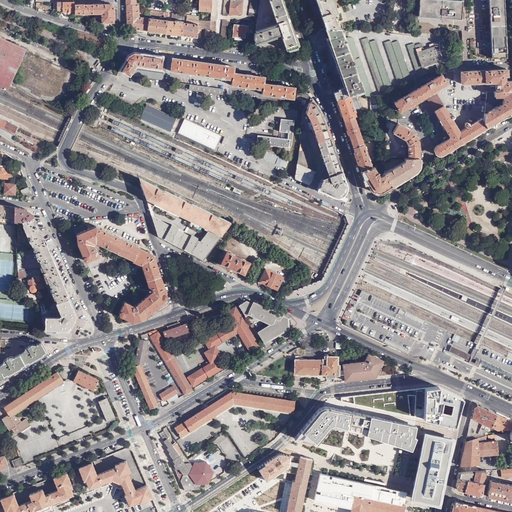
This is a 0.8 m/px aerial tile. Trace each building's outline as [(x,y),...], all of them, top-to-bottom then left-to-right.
[(199,0),(199,11),(211,11),(211,0),(208,0),(207,0),(199,0)] [(230,0),(229,14),(241,14),(242,0),(230,0)] [(250,0),(248,16),(255,17),(257,0),(250,0)] [(259,0),(254,39),(256,44),(283,35),(289,50),(298,47),(281,0),(259,0)] [(325,29),(340,29),(337,20),(336,20),(334,14),(337,13),(332,0),(315,0),(318,8),(321,16),(325,29)] [(458,0),(419,0),(418,16),(440,18),(441,15),(454,16),(454,18),(461,19),(462,0),(458,0)] [(507,57),(504,0),(489,0),(492,58),(507,57)] [(74,2),(57,2),(56,10),(62,10),(62,13),(74,12),(74,2)] [(113,26),(114,25),(114,7),(111,4),(75,4),(75,14),(96,15),(96,19),(94,19),(94,23),(102,23),(104,27),(106,29),(110,29),(111,28),(113,26)] [(130,34),(146,36),(147,31),(149,19),(137,17),(137,16),(139,16),(139,6),(126,5),(127,24),(131,29),(130,34)] [(150,11),(150,13),(164,15),(163,19),(168,19),(169,13),(150,11)] [(172,20),(184,21),(184,14),(173,13),(172,20)] [(183,23),(182,36),(197,38),(198,20),(198,19),(189,18),(189,21),(187,21),(187,22),(186,22),(186,23),(183,23)] [(149,19),(147,31),(166,34),(168,21),(149,19)] [(198,20),(197,38),(201,38),(202,29),(206,30),(205,39),(210,39),(211,25),(211,21),(198,20)] [(168,21),(166,34),(182,36),(183,23),(168,21)] [(248,35),(249,26),(234,25),(234,36),(244,37),(244,35),(248,35)] [(334,93),(337,99),(348,95),(349,97),(357,96),(364,94),(345,39),(343,39),(340,29),(325,29),(330,44),(328,44),(343,87),(344,89),(334,93)] [(104,50),(107,40),(74,30),(72,39),(104,50)] [(349,37),(345,39),(364,94),(365,96),(369,96),(373,96),(352,38),(349,37)] [(392,88),(375,40),(369,42),(368,38),(361,40),(380,95),(386,95),(387,93),(386,91),(392,88)] [(0,84),(9,88),(18,67),(25,51),(0,39),(0,84)] [(392,43),(391,40),(384,42),(399,85),(411,80),(398,41),(392,43)] [(435,62),(438,69),(444,67),(442,61),(444,61),(439,45),(440,45),(439,41),(429,44),(430,47),(424,50),(421,43),(415,45),(414,43),(407,45),(419,77),(431,72),(429,64),(435,62)] [(128,56),(117,74),(129,76),(136,64),(161,68),(162,57),(134,53),(128,56)] [(234,67),(172,58),(170,71),(232,80),(231,85),(262,90),(261,95),(293,99),(294,88),(264,84),(265,77),(233,73),(234,67)] [(494,90),(511,89),(511,79),(505,80),(505,78),(505,76),(507,76),(507,69),(477,70),(473,70),(469,70),(469,71),(461,71),(461,83),(494,81),(494,90)] [(134,70),(131,76),(164,81),(165,74),(134,70)] [(413,103),(426,96),(431,93),(437,89),(447,83),(441,74),(394,102),(400,111),(413,103)] [(223,89),(188,84),(187,89),(223,94),(223,89)] [(426,96),(431,105),(444,105),(436,93),(438,92),(437,89),(431,93),(426,96)] [(481,119),(487,128),(502,118),(511,112),(511,89),(494,90),(487,91),(485,98),(494,97),(494,96),(502,95),(503,97),(504,100),(502,101),(500,102),(496,105),(497,106),(495,106),(482,115),(481,119)] [(304,106),(302,112),(306,112),(309,119),(313,127),(328,173),(330,177),(324,180),(319,191),(331,197),(335,199),(338,199),(341,199),(342,198),(344,197),(345,196),(346,195),(347,193),(348,192),(348,190),(349,189),(348,187),(342,168),(327,128),(325,123),(320,112),(314,102),(311,98),(312,97),(309,94),(308,95),(306,94),(304,106)] [(337,99),(343,119),(354,115),(354,116),(355,115),(354,111),(349,97),(348,95),(337,99)] [(378,113),(378,105),(379,95),(373,96),(369,96),(371,113),(378,113)] [(357,96),(349,97),(354,111),(361,109),(357,96)] [(484,106),(482,113),(492,107),(489,102),(484,106)] [(170,130),(176,118),(147,105),(141,117),(170,130)] [(439,156),(441,156),(476,134),(487,128),(481,119),(470,125),(469,123),(467,122),(466,123),(465,124),(465,125),(466,127),(457,133),(454,129),(457,127),(452,119),(456,116),(456,115),(455,113),(453,113),(449,115),(444,106),(434,111),(442,123),(450,137),(447,139),(446,137),(445,138),(443,139),(444,141),(436,146),(434,148),(434,151),(435,154),(437,155),(439,156)] [(343,119),(353,147),(362,143),(363,143),(354,116),(354,115),(343,119)] [(291,147),(292,139),(290,139),(291,133),(293,133),(295,120),(281,118),(279,132),(286,133),(286,139),(258,135),(257,143),(289,148),(289,147),(291,147)] [(0,119),(0,127),(14,134),(17,127),(0,119)] [(178,132),(209,146),(214,135),(183,121),(178,132)] [(408,158),(419,158),(419,141),(412,132),(398,123),(392,132),(405,139),(408,144),(408,158)] [(301,141),(295,176),(295,179),(309,185),(311,180),(313,180),(316,172),(315,172),(316,169),(306,132),(305,132),(305,126),(301,126),(299,134),(300,135),(300,138),(301,141)] [(353,147),(361,171),(371,168),(362,143),(353,147)] [(384,173),(392,186),(415,172),(418,168),(420,164),(419,158),(408,158),(405,158),(405,161),(384,173)] [(0,166),(0,177),(11,179),(12,172),(11,172),(12,166),(0,165),(0,166)] [(382,192),(392,186),(384,173),(379,176),(373,167),(371,168),(361,171),(367,186),(369,185),(371,189),(375,192),(379,192),(382,192)] [(203,261),(231,223),(139,179),(158,237),(203,261)] [(15,194),(15,184),(5,183),(5,193),(15,194)] [(32,195),(28,187),(21,191),(24,199),(32,195)] [(0,204),(0,222),(15,224),(14,207),(0,204)] [(25,208),(14,207),(15,224),(16,252),(23,249),(29,247),(33,245),(43,241),(34,217),(30,212),(27,210),(25,208)] [(132,320),(140,320),(165,298),(166,294),(154,256),(150,251),(96,226),(89,229),(88,228),(82,230),(83,232),(76,234),(77,242),(84,257),(83,257),(82,258),(82,259),(83,261),(84,262),(85,261),(97,256),(98,254),(97,251),(96,251),(93,244),(94,243),(99,241),(100,244),(132,259),(132,260),(140,264),(141,264),(148,286),(152,287),(148,289),(149,292),(150,292),(136,305),(134,304),(133,305),(125,301),(124,301),(118,314),(118,315),(119,316),(120,317),(122,316),(132,320)] [(47,249),(43,241),(33,245),(36,252),(34,253),(36,256),(37,256),(44,271),(41,272),(43,276),(46,275),(53,291),(51,292),(53,295),(54,294),(58,302),(68,298),(47,249)] [(23,249),(16,252),(18,278),(31,277),(31,279),(27,279),(27,284),(28,284),(29,289),(30,290),(32,291),(33,291),(35,291),(36,289),(40,288),(40,290),(45,290),(44,285),(43,285),(42,280),(43,280),(41,276),(40,276),(39,269),(24,271),(23,249)] [(269,262),(273,254),(266,250),(262,259),(269,262)] [(242,274),(247,263),(225,252),(219,264),(242,274)] [(276,288),(282,275),(265,267),(258,280),(276,288)] [(317,291),(315,284),(302,287),(304,294),(317,291)] [(76,316),(68,298),(58,302),(54,303),(47,306),(41,308),(43,329),(67,329),(76,316)] [(261,337),(264,343),(288,328),(288,319),(254,303),(253,305),(247,302),(240,306),(245,316),(249,314),(271,324),(258,332),(261,337)] [(238,332),(250,351),(259,346),(235,307),(226,313),(233,323),(204,341),(210,350),(205,353),(211,363),(188,377),(193,386),(222,369),(216,360),(222,357),(215,346),(238,332)] [(179,322),(167,327),(168,330),(163,332),(165,340),(188,333),(185,324),(180,326),(179,322)] [(259,339),(261,337),(258,332),(252,324),(251,325),(250,325),(259,339)] [(148,333),(184,394),(192,390),(157,330),(148,333)] [(143,365),(148,341),(140,340),(135,363),(143,365)] [(46,353),(40,342),(30,347),(29,345),(25,347),(27,349),(8,359),(7,356),(4,358),(5,361),(0,363),(0,370),(0,371),(5,380),(46,353)] [(468,363),(472,355),(452,346),(448,353),(468,363)] [(374,357),(368,354),(364,362),(360,362),(360,365),(357,365),(356,363),(342,365),(344,381),(357,379),(376,377),(383,361),(377,358),(376,360),(373,358),(374,357)] [(327,360),(295,360),(295,373),(327,374),(327,379),(333,379),(334,374),(338,374),(338,366),(340,366),(340,362),(337,362),(337,356),(327,356),(327,360)] [(151,412),(159,409),(140,365),(133,368),(151,412)] [(94,391),(99,380),(78,370),(73,381),(94,391)] [(50,373),(26,389),(27,392),(4,407),(9,415),(8,416),(3,419),(10,430),(12,429),(16,433),(17,434),(21,431),(21,432),(31,426),(26,419),(22,422),(16,414),(64,381),(57,372),(52,375),(50,373)] [(164,401),(178,393),(173,386),(159,394),(164,401)] [(458,396),(439,386),(358,394),(340,397),(341,401),(428,419),(428,418),(442,421),(445,414),(448,415),(458,396)] [(230,393),(228,389),(207,402),(207,403),(208,406),(176,427),(174,428),(181,438),(234,404),(293,413),(295,402),(231,392),(230,393)] [(116,418),(107,398),(97,402),(106,422),(116,418)] [(490,426),(495,413),(477,404),(473,406),(466,437),(486,431),(487,431),(490,426)] [(413,435),(415,426),(381,418),(328,407),(325,406),(323,407),(321,407),(319,408),(318,409),(316,411),(320,413),(315,418),(312,415),(300,430),(306,435),(302,440),(317,443),(326,432),(327,431),(329,430),(330,430),(332,430),(372,436),(410,449),(415,436),(413,435)] [(511,423),(511,420),(495,413),(490,426),(497,429),(509,430),(510,428),(511,423)] [(444,423),(448,415),(445,414),(442,421),(428,418),(428,419),(444,423)] [(415,426),(415,425),(381,418),(415,426)] [(300,430),(294,438),(302,440),(306,435),(300,430)] [(486,431),(466,437),(465,442),(487,437),(486,431)] [(454,438),(424,432),(418,459),(409,499),(439,505),(454,438)] [(487,437),(465,442),(460,466),(480,464),(479,456),(498,454),(497,441),(488,443),(487,437)] [(192,466),(188,459),(178,443),(173,447),(172,445),(171,445),(167,439),(164,441),(165,444),(168,448),(167,448),(168,451),(170,454),(169,454),(170,457),(173,461),(173,462),(174,464),(174,466),(176,470),(179,470),(182,475),(189,474),(192,466)] [(285,488),(288,464),(283,455),(193,508),(191,511),(225,511),(241,503),(242,499),(249,495),(249,492),(262,485),(285,488)] [(300,511),(312,460),(301,457),(300,457),(295,482),(301,484),(300,492),(291,491),(286,511),(256,511),(254,511),(253,511),(250,511),(249,511),(300,511)] [(15,469),(23,466),(20,458),(12,461),(15,469)] [(158,511),(147,484),(135,489),(128,472),(130,471),(126,460),(114,464),(115,466),(96,474),(91,461),(78,467),(84,481),(86,480),(90,489),(113,479),(121,482),(132,507),(129,509),(131,511),(137,511),(148,508),(150,511),(158,511)] [(207,484),(208,483),(213,472),(206,462),(194,463),(192,466),(189,474),(182,475),(180,480),(185,491),(197,490),(200,489),(202,484),(207,484)] [(511,476),(511,468),(501,469),(502,477),(511,476)] [(473,480),(484,483),(486,471),(486,470),(471,471),(470,474),(475,476),(473,480)] [(72,486),(66,471),(60,474),(53,477),(57,488),(44,493),(42,489),(29,495),(31,499),(18,504),(13,493),(0,497),(0,498),(5,511),(6,511),(8,511),(7,511),(31,511),(73,495),(70,487),(72,486)] [(471,471),(459,472),(458,477),(467,479),(468,479),(470,474),(471,471)] [(320,474),(315,501),(350,508),(366,511),(371,511),(403,511),(405,505),(401,505),(398,504),(399,501),(402,501),(404,502),(406,492),(399,491),(384,488),(384,487),(320,474)] [(467,479),(458,477),(456,485),(459,489),(464,491),(467,479)] [(467,479),(464,491),(478,494),(482,491),(484,483),(473,480),(468,479),(467,479)] [(508,484),(490,480),(487,493),(489,496),(504,500),(508,484)] [(301,484),(295,482),(293,482),(291,491),(300,492),(301,484)] [(473,511),(475,506),(456,501),(452,503),(450,511),(473,511)]
